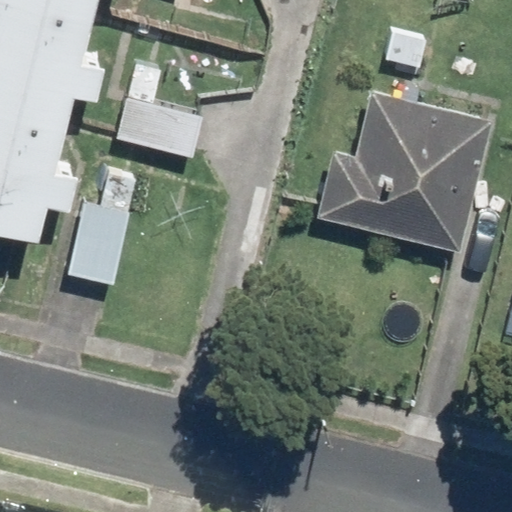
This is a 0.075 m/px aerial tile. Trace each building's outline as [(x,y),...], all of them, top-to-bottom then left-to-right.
[(0,0),(0,211),(42,221),(50,187),(73,192),(81,157),(59,152),(78,75),(101,81),(109,49),(86,43),(96,0),(0,0)] [(430,27),(383,12),(370,52),(418,67),(430,27)] [(111,127),(195,147),(204,106),(154,94),(162,62),(129,54),(111,127)] [(336,140),(319,206),(462,241),(495,110),(373,80),(357,145),(336,140)] [(70,272),(111,282),(137,170),(95,161),(70,272)]
